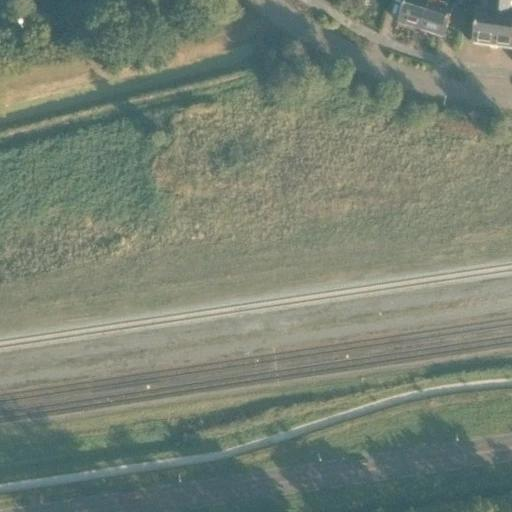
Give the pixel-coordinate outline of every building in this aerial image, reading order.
[(422,33),(431,0),(407,0),(399,26),(422,33)] [(448,7),(450,0),(431,0),(422,33),(445,40),(454,9),(448,7)] [(455,0),(454,5),(466,8),(468,0),(455,0)] [(494,49),(501,1),(492,0),(481,0),(480,12),(478,12),(472,46),(494,49)] [(511,51),(511,2),(501,1),(494,49),(511,51)] [(467,15),(475,16),(477,5),(468,4),(467,15)] [(51,40),(53,52),(74,48),(72,36),(51,40)]
